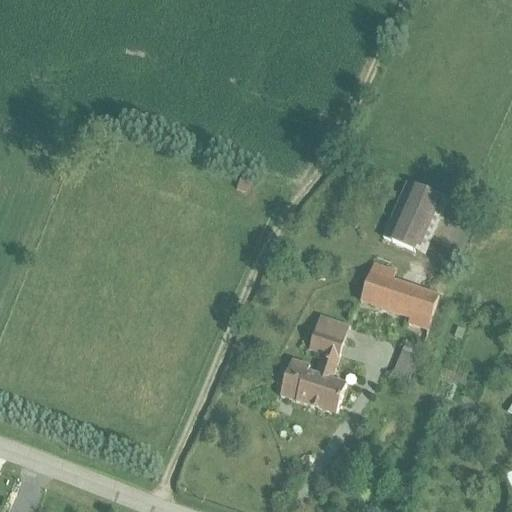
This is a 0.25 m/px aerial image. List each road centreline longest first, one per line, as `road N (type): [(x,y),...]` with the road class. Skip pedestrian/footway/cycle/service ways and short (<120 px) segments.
road 1 (unknown): [(154,510),(265,249),(310,183)]
road 2 (unclassified): [(0,451),(160,511)]
